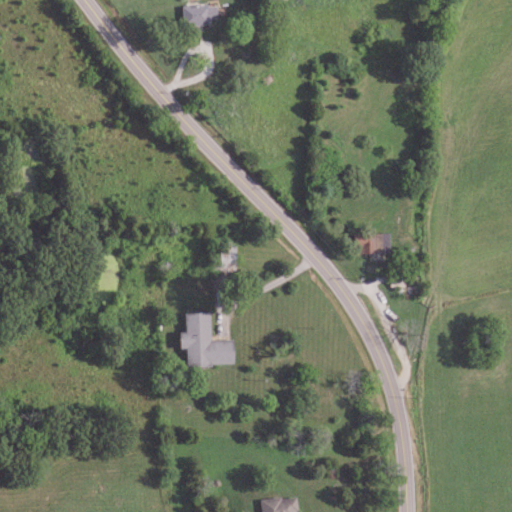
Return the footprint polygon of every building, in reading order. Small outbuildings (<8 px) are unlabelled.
[(210,8),(174,8),(174,26),(210,26),(210,8)] [(353,236),(353,255),(383,255),(383,236),(353,236)] [(207,270),(228,270),(228,247),(207,247),(207,270)] [(227,365),(226,340),(204,341),(203,312),(176,313),(177,331),(172,331),(172,349),(179,348),(180,367),(227,365)] [(291,511),(289,496),(253,500),(254,511),(291,511)]
